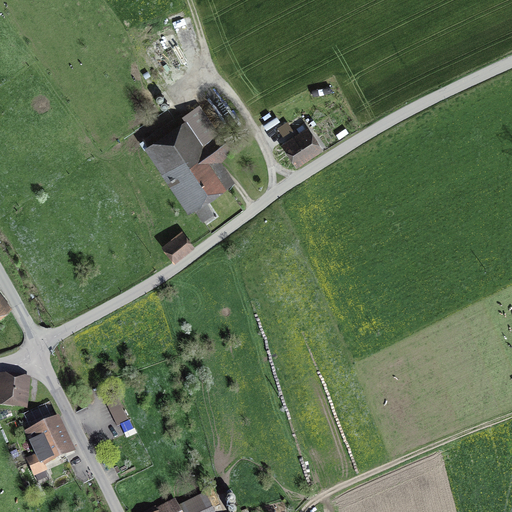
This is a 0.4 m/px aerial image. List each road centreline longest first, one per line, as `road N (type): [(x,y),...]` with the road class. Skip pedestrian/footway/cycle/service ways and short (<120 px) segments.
road 1 (unclassified): [(38,349),(158,279),(329,157),(511,61)]
road 2 (track): [(305,511),(322,494),(508,419)]
road 3 (track): [(272,195),(272,166),(246,115),(208,74),(189,0)]
road 4 (unclassified): [(118,511),(38,349)]
